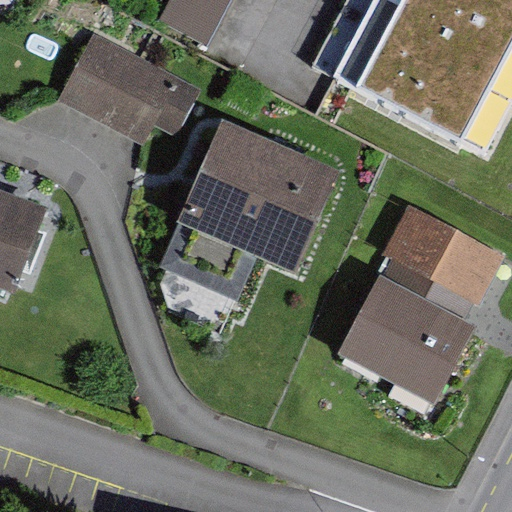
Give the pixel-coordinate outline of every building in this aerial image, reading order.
[(237,0),(178,0),(168,24),(215,46),(237,0)] [(511,0),(353,0),(308,87),(449,160),(467,126),(511,149),(511,0)] [(198,94),(96,43),(62,109),(146,152),(155,136),(172,145),(198,94)] [(336,181),(224,126),(177,222),(289,276),(336,181)] [(0,307),(6,310),(40,218),(0,203),(0,307)] [(506,264),(410,212),(378,270),(474,323),(506,264)] [(472,335),(375,283),(333,362),(431,414),(472,335)]
